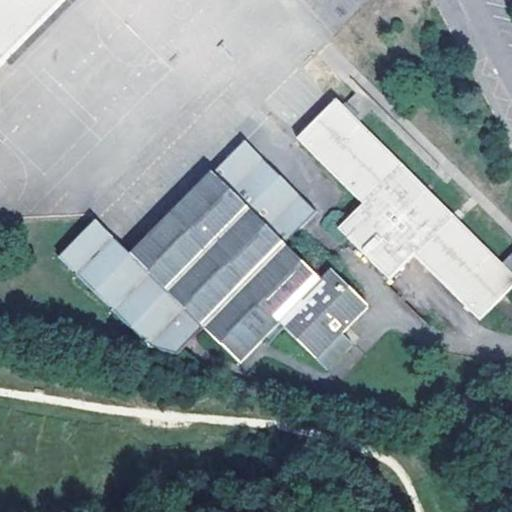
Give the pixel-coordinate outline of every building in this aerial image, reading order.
[(69,0),(0,0),(0,69),(6,63),(69,0)] [(13,70),(82,0),(69,0),(6,63),(13,70)] [(511,229),(511,214),(322,23),(314,32),(365,83),(344,104),(352,112),(374,91),(408,126),(386,147),(400,161),(403,157),(399,153),(416,134),(467,185),(450,201),(444,196),(440,200),(454,214),(475,194),(511,229)] [(440,200),(400,161),(386,147),(352,112),(344,104),(339,100),(300,138),(366,204),(341,228),(392,278),(416,253),(480,318),(511,287),(511,271),(508,268),(500,260),(454,214),(440,200)] [(209,175),(208,174),(130,256),(241,362),(270,368),(295,341),(319,362),(330,372),(354,346),(343,336),(370,307),(330,270),(319,281),(282,245),(315,212),(241,141),(209,175)] [(508,268),(511,263),(511,248),(500,260),(508,268)]
